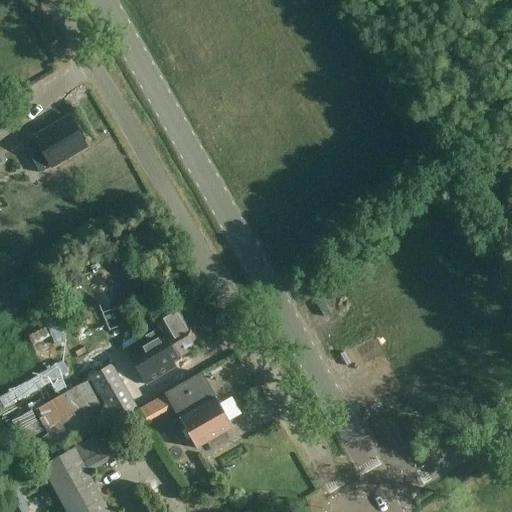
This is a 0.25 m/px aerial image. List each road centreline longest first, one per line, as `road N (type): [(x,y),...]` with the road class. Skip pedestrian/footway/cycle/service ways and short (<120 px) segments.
road 1 (tertiary): [(369,505),(369,468),(100,0)]
road 2 (unclassified): [(369,505),(511,419)]
